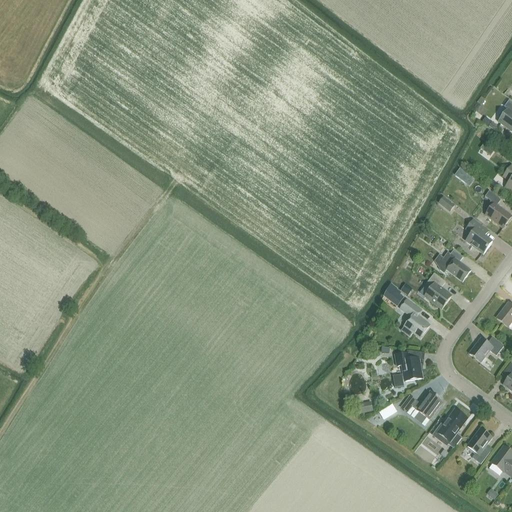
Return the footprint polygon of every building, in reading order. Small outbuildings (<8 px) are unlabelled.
[(511,104),(509,102),(504,108),(507,110),(498,123),(511,134),(511,133),(511,104)] [(497,127),(491,122),(487,127),(494,132),(497,127)] [(489,148),(484,144),(480,148),(486,153),(489,148)] [(511,167),(511,166),(503,178),(509,183),(504,188),(511,194),(511,167)] [(502,230),(511,218),(496,207),(501,201),(489,192),(484,198),(490,202),(486,209),(489,211),(484,217),(502,230)] [(443,198),(438,205),(450,213),(455,206),(443,198)] [(484,239),(488,233),(472,221),(465,231),(471,235),(465,243),(482,256),(491,244),(484,239)] [(462,283),(470,272),(459,264),(462,259),(453,251),(450,256),(447,254),(442,260),(439,258),(435,263),(440,270),(439,272),(443,275),(446,272),(462,283)] [(441,311),(451,298),(440,290),(445,283),(433,275),(425,286),(431,289),(424,298),(441,311)] [(397,290),(398,289),(392,285),(386,292),(383,296),(383,297),(397,308),(404,299),(399,295),(401,293),(397,290)] [(407,297),(412,290),(406,285),(400,291),(403,293),(407,297)] [(419,294),(424,298),(431,289),(425,286),(419,294)] [(420,340),(429,327),(417,318),(421,312),(406,302),(400,310),(411,319),(404,328),(403,327),(400,332),(409,338),(412,334),(420,340)] [(511,306),(508,304),(496,320),(507,328),(511,322),(511,306)] [(481,340),(468,355),(480,364),(489,352),(496,357),(503,348),(491,339),(487,345),(481,340)] [(405,383),(421,381),(417,360),(409,362),(407,355),(395,356),(397,368),(403,367),(405,378),(402,378),(402,376),(395,377),(396,388),(394,389),(395,389),(404,387),(403,381),(405,381),(405,383)] [(511,393),(511,365),(510,364),(502,376),(507,380),(503,386),(511,393)] [(429,421),(443,404),(437,400),(438,399),(430,393),(420,406),(415,403),(415,402),(410,398),(401,409),(407,413),(411,407),(416,411),(429,421)] [(372,412),(370,402),(358,405),(360,415),(372,412)] [(384,420),(396,413),(391,405),(379,413),(383,420),(384,420)] [(411,407),(407,413),(425,427),(429,421),(416,411),(411,407)] [(457,434),(467,421),(455,411),(437,435),(445,442),(444,443),(454,450),(462,439),(457,434)] [(485,449),(492,439),(480,430),(467,447),(476,454),(472,459),(481,465),(490,453),(485,449)] [(511,478),(511,463),(511,462),(511,461),(511,454),(504,448),(492,465),(503,473),(504,472),(511,478)] [(491,490),(487,495),(494,501),(499,496),(491,490)]
